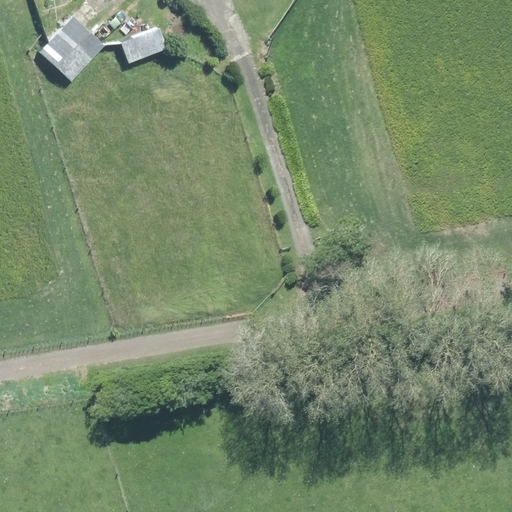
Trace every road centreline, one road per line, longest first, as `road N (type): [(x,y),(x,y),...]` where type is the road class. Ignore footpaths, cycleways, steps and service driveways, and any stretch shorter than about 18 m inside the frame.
road 1 (unclassified): [(0,366),(511,290)]
road 2 (unknown): [(315,319),(224,0)]
